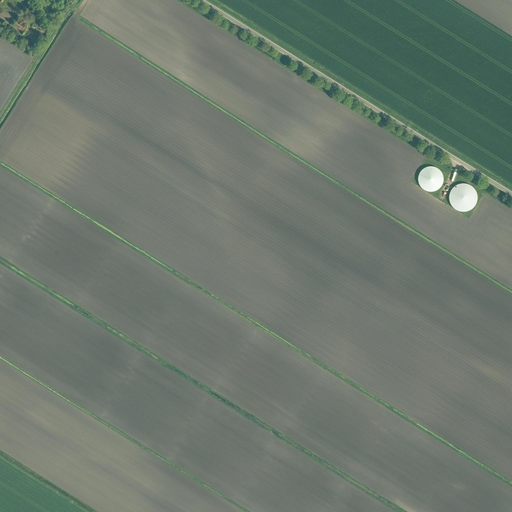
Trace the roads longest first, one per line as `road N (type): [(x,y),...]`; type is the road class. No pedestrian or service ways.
road 1 (unclassified): [(200,0),(511,194)]
road 2 (track): [(85,0),(66,12),(0,116)]
